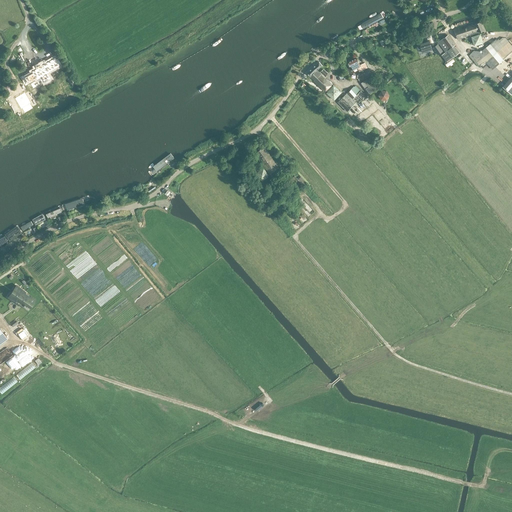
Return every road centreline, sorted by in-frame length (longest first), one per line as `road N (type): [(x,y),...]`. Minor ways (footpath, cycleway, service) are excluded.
road 1 (unclassified): [(0,261),(48,231),(135,206),(196,159),(252,132),(324,50),(443,17),(471,0)]
road 2 (track): [(276,406),(238,426),(471,485),(483,487),(486,474),(511,475)]
road 3 (track): [(320,212),(294,236),(390,349),(447,328),(438,315)]
road 4 (track): [(276,406),(390,349),(412,364),(511,392)]
road 5 (track): [(238,426),(51,360),(12,338)]
road 6 (track): [(258,387),(131,207)]
road 7 (track): [(269,116),(345,205),(327,220),(302,192)]
